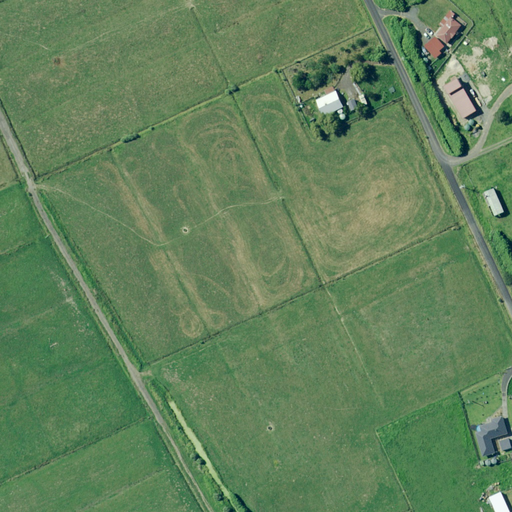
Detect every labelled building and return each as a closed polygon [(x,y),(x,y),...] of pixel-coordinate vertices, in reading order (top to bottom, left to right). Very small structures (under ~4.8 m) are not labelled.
[(459,34),(457,32),(462,26),(452,18),(437,36),(448,45),(456,35),(457,36),(459,34)] [(344,108),(336,92),(318,101),(325,117),(344,108)] [(364,95),(358,99),(363,108),(369,105),(364,95)] [(354,99),(347,102),(352,112),(359,109),(354,99)] [(505,212),(494,189),(484,194),(494,217),(505,212)] [(508,434),(503,417),(493,420),(494,421),(481,425),(483,431),(476,433),(483,457),(496,454),(491,439),(508,434)] [(511,449),(508,439),(499,441),(502,451),(511,449)] [(510,459),(508,454),(497,457),(499,462),(510,459)] [(509,511),(501,493),(489,498),(495,511),(509,511)]
